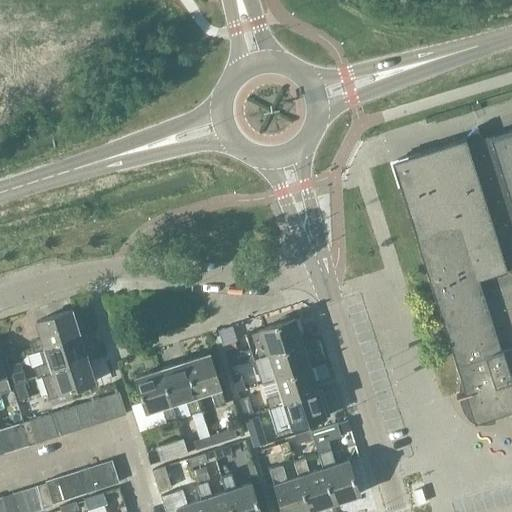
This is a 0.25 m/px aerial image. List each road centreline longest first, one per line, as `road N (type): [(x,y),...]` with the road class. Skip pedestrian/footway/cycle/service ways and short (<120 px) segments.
road 1 (residential): [(396,511),(320,270)]
road 2 (residential): [(320,270),(117,269)]
road 3 (secondary): [(315,120),(336,103),(424,71),(433,59)]
road 4 (secondary): [(433,59),(302,75)]
road 5 (secondary): [(0,192),(118,155)]
road 6 (secondary): [(223,98),(127,143),(118,155)]
road 7 (residential): [(0,297),(117,269)]
